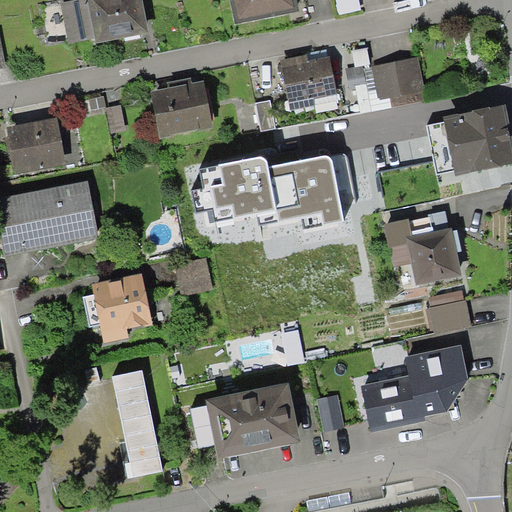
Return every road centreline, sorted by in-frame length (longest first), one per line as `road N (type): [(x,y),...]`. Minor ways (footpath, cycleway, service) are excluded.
road 1 (residential): [(496,0),(0,96)]
road 2 (residential): [(481,449),(142,511)]
